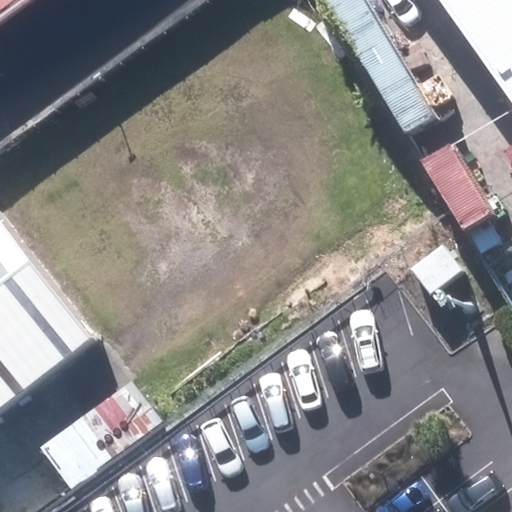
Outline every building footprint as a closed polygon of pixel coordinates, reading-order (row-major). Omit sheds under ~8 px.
[(0,0),(0,10),(13,0),(0,0)] [(377,0),(337,0),(412,135),(443,118),(377,0)] [(511,0),(400,0),(511,153),(511,0)] [(461,142),(432,158),(473,233),(502,217),(461,142)] [(1,199),(0,199),(0,433),(112,352),(1,199)]
